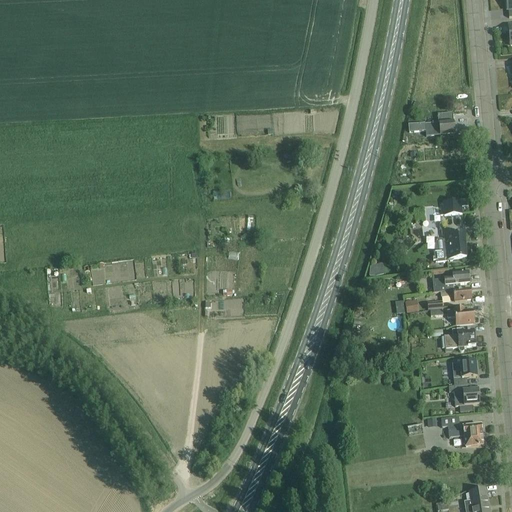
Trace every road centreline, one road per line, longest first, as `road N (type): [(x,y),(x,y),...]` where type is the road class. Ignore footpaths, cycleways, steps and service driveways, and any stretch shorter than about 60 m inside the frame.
road 1 (unclassified): [(194,494),(232,462),(284,355),(349,137),(376,0)]
road 2 (primary): [(252,488),(351,218),(402,0)]
road 3 (track): [(187,497),(135,418),(92,373),(0,325)]
road 4 (residential): [(511,436),(486,178)]
road 5 (residential): [(486,178),(471,0)]
